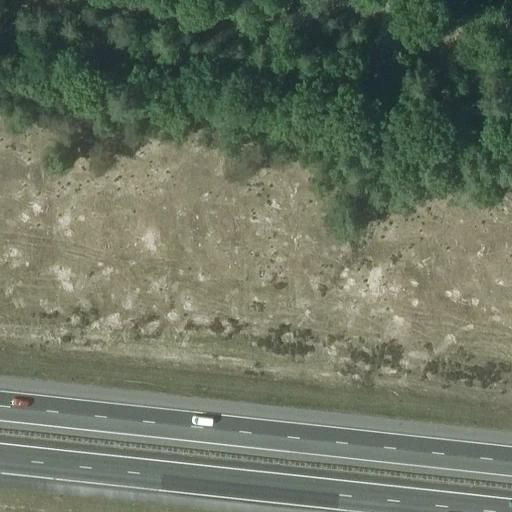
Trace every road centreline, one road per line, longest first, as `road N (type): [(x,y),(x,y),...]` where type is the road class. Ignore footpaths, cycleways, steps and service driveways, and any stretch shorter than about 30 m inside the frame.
road 1 (track): [(0,24),(511,109)]
road 2 (motorway): [(511,459),(0,402)]
road 3 (motorway): [(0,464),(421,511)]
